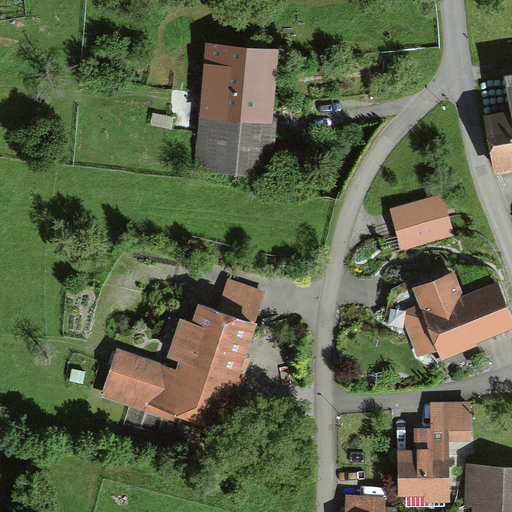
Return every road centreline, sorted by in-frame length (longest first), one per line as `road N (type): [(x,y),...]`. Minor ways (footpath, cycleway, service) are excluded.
road 1 (residential): [(320,511),(318,364),(334,240),(376,149),(452,72)]
road 2 (residential): [(452,72),(511,250)]
